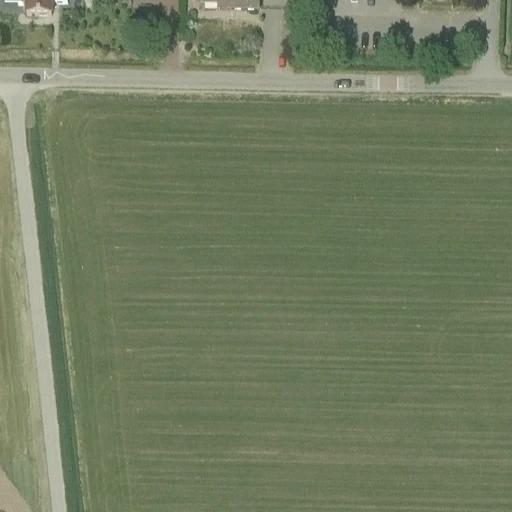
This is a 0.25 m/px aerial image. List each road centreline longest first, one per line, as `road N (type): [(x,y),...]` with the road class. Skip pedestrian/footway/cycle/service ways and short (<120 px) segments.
road 1 (unclassified): [(511,87),(0,78)]
road 2 (track): [(58,511),(13,78)]
